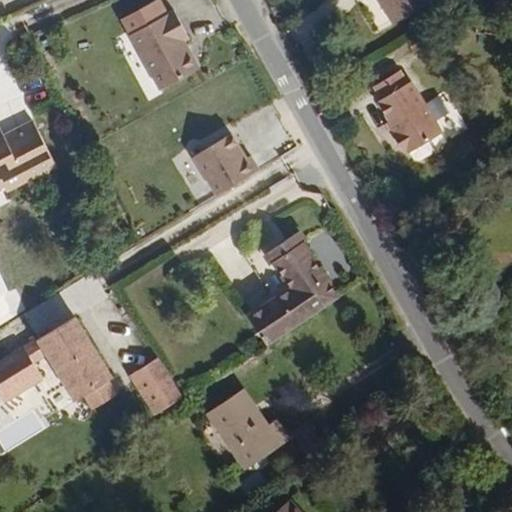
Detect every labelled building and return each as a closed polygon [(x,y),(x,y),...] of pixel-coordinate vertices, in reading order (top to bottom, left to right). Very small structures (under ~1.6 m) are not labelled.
[(169,0),(167,0),(124,23),(152,79),(191,59),(177,30),(183,27),(169,0)] [(430,0),(377,0),(394,25),(432,1),(430,0)] [(435,18),(425,25),(432,36),(442,29),(435,18)] [(425,25),(412,33),(418,44),(432,36),(425,25)] [(406,64),(372,86),(395,123),(390,126),(401,143),(406,140),(410,146),(413,144),(422,156),(437,146),(428,134),(446,122),(416,76),(414,77),(406,64)] [(0,189),(11,183),(16,191),(65,162),(40,118),(23,128),(30,140),(17,147),(10,135),(2,121),(0,122),(0,189)] [(23,128),(10,135),(17,147),(30,140),(23,128)] [(232,128),(192,150),(216,189),(259,164),(251,150),(246,152),(232,128)] [(323,256),(338,281),(291,309),(309,338),(380,293),(347,242),(353,238),(345,226),(332,234),(308,249),(315,260),(323,256)] [(0,321),(24,308),(14,290),(0,297),(0,321)] [(111,373),(76,311),(0,353),(0,395),(1,396),(43,373),(33,355),(51,345),(76,394),(85,389),(94,405),(115,392),(106,376),(111,373)] [(162,355),(138,369),(162,407),(187,391),(162,355)] [(244,388),(209,414),(249,464),(288,434),(276,418),(270,423),(244,388)] [(307,426),(292,438),(306,456),(321,444),(307,426)]
